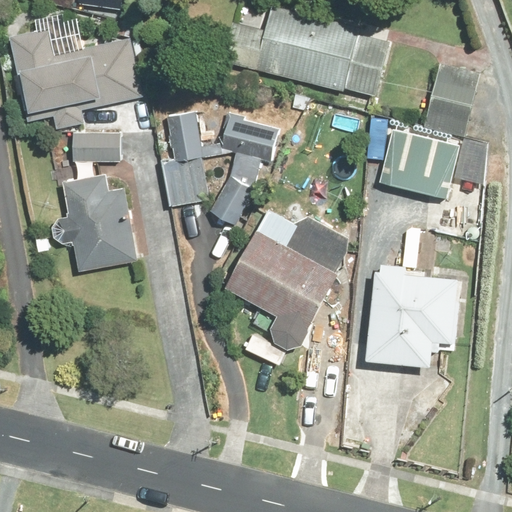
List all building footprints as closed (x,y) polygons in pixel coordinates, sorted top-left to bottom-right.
[(116,2),(110,0),(86,0),(84,8),(110,17),(116,2)] [(394,25),(274,3),(261,70),(381,93),(394,25)] [(42,31),(14,37),(33,121),(57,116),(60,131),(146,112),(130,37),(90,46),(81,6),(38,16),(42,31)] [(484,71),(443,62),(429,127),(469,136),(484,71)] [(200,114),(173,119),(179,157),(164,160),(171,205),(214,198),(207,153),(200,114)] [(291,129),(233,114),(224,145),(283,160),(291,129)] [(466,143),(398,126),(384,181),(452,198),(466,143)] [(127,134),(77,131),(76,162),(126,165),(127,134)] [(266,182),(238,166),(214,211),(242,226),(266,182)] [(66,181),(72,213),(70,213),(68,213),(67,214),(66,215),(64,216),(63,216),(62,218),(61,219),(60,220),(59,221),(58,223),(58,224),(58,226),(57,227),(57,229),(57,230),(57,232),(58,233),(58,235),(59,236),(60,237),(60,239),(61,240),(62,241),(64,242),(65,243),(66,244),(68,244),(69,245),(71,245),(72,245),(74,245),(75,245),(77,245),(78,244),(83,273),(143,262),(130,187),(112,190),(110,173),(66,181)] [(317,215),(300,223),(273,208),(232,285),(282,315),(280,317),(279,318),(278,320),(277,322),(277,324),(276,326),(276,329),(276,331),(276,333),(277,335),(278,337),(279,339),(280,341),(281,342),(283,344),(285,345),(287,346),(289,347),(291,347),(293,348),(295,348),(297,348),(299,347),(301,347),(303,346),(305,345),(307,344),(308,342),(310,341),(311,339),(312,337),(313,335),(313,333),(314,331),(314,329),(362,239),(317,215)] [(407,270),(381,267),(373,359),(439,364),(441,346),(459,348),(465,275),(420,271),(407,270)]
